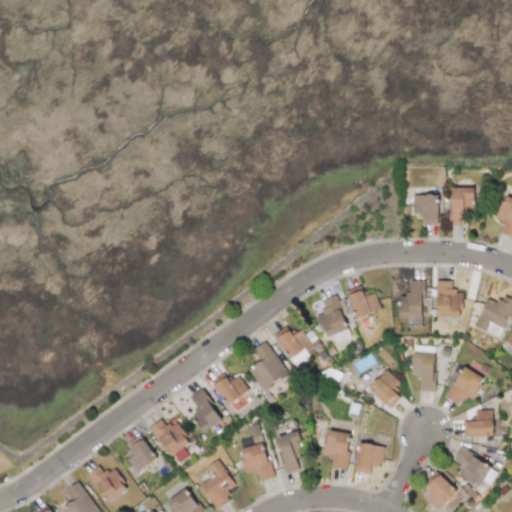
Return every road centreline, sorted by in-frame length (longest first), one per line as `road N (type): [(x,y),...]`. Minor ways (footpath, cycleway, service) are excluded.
road 1 (residential): [(511,264),(439,251),(344,259),(43,476),(0,498)]
road 2 (residential): [(269,511),(340,497),(395,511)]
